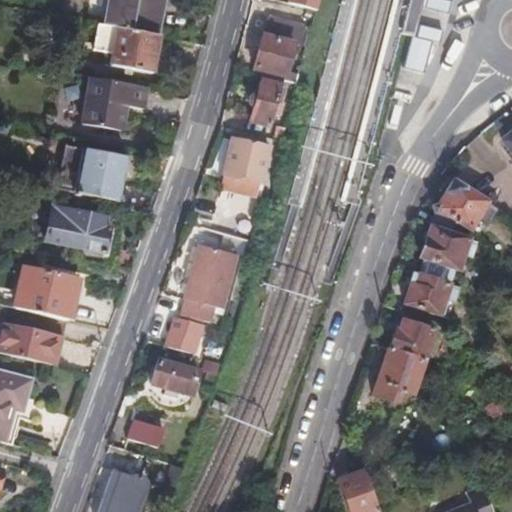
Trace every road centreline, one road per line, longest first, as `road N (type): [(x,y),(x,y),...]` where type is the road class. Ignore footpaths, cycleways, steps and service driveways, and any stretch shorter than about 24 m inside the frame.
road 1 (residential): [(56,511),(171,194),(228,0)]
road 2 (tertiary): [(298,511),(407,181),(499,57)]
